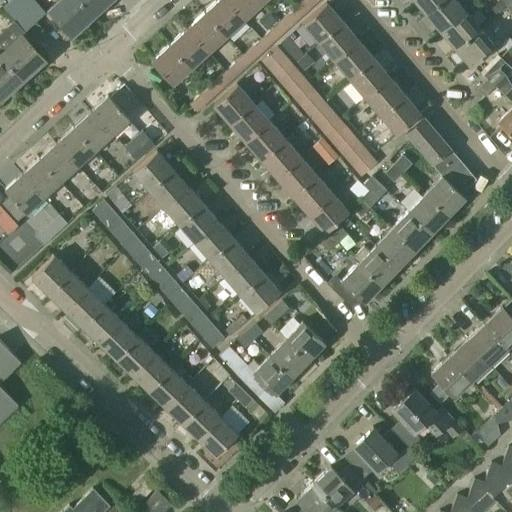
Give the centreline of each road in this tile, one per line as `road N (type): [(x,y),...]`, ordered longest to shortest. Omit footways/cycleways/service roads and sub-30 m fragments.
road 1 (residential): [(381,358),(110,54)]
road 2 (residential): [(0,292),(227,511)]
road 3 (residential): [(511,183),(356,0)]
road 4 (residential): [(233,511),(381,358)]
road 5 (residential): [(381,358),(511,226)]
road 6 (residential): [(110,54),(0,151)]
